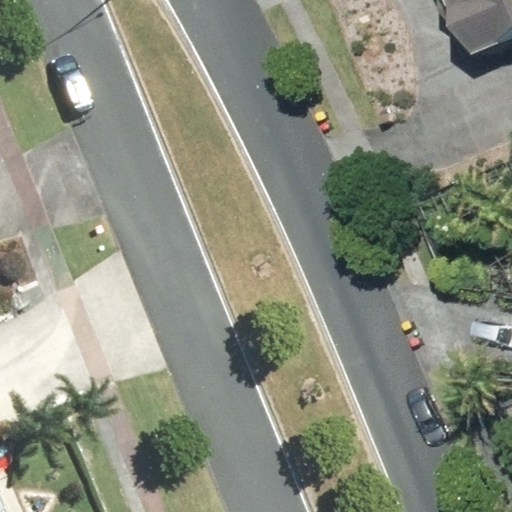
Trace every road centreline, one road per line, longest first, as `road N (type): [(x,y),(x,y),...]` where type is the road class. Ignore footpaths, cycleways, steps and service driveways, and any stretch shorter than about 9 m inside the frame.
road 1 (tertiary): [(208,0),(444,511)]
road 2 (tertiary): [(283,511),(165,242),(73,0)]
